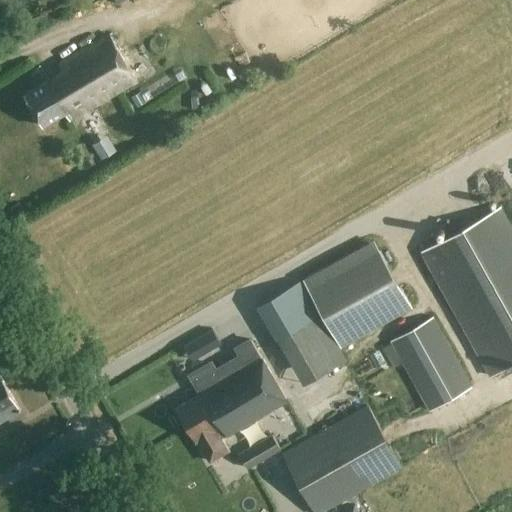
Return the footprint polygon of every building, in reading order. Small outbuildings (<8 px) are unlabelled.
[(69,120),(137,81),(109,34),(58,64),(63,71),(24,94),(43,126),(65,113),(69,120)] [(114,136),(101,141),(106,157),(120,153),(114,136)] [(511,364),(511,229),(500,207),(421,251),(491,376),(511,364)] [(303,279),(312,295),(338,342),(340,347),(411,307),(374,240),(303,279)] [(300,281),(258,306),(276,338),(292,335),(317,383),(345,360),(319,314),(300,281)] [(430,410),(472,387),(432,317),(390,341),(430,410)] [(212,330),(198,338),(206,352),(221,344),(212,330)] [(251,340),(237,348),(242,356),(215,371),(210,364),(191,375),(202,393),(176,408),(178,412),(177,414),(180,420),(183,420),(196,442),(198,441),(210,461),(228,450),(221,438),(286,400),(251,340)] [(0,423),(20,411),(0,375),(0,423)] [(287,444),(289,449),(283,453),(315,511),(321,511),(401,467),(367,406),(297,445),(295,440),(287,444)] [(279,463),(274,454),(281,449),(273,434),(238,453),(247,469),(251,467),(256,476),(279,463)]
